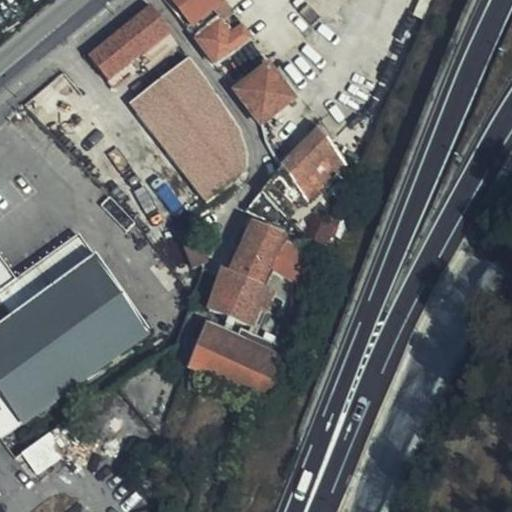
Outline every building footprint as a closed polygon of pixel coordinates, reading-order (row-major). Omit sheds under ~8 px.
[(250,38),(219,0),(164,0),(215,67),(250,38)] [(171,34),(152,7),(88,58),(109,84),(119,87),(136,74),(131,67),(171,34)] [(265,69),(235,93),(260,126),(291,101),(265,69)] [(320,128),(307,111),(298,117),(312,136),(320,128)] [(306,204),(346,165),(320,128),(312,136),(281,167),(301,197),(306,204)] [(281,167),(248,212),(278,225),(301,197),(281,167)] [(191,204),(195,210),(199,215),(219,200),(211,188),(191,204)] [(188,259),(202,255),(191,222),(175,228),(188,259)] [(283,240),(243,223),(222,272),(264,284),(283,240)] [(0,296),(0,387),(24,421),(146,334),(78,241),(0,296)] [(288,243),(274,270),(299,280),(302,281),(312,256),(288,243)] [(264,291),(276,296),(293,302),(299,280),(274,270),(264,291)] [(264,284),(222,272),(208,311),(253,327),(261,310),(256,308),(262,291),(264,284)] [(264,291),(262,291),(256,308),(261,310),(253,327),(250,331),(254,333),(257,334),(276,296),(264,291)] [(208,323),(205,330),(235,342),(236,338),(250,343),(254,333),(250,331),(250,333),(240,329),(239,335),(208,323)] [(288,346),(257,334),(254,333),(250,343),(236,338),(235,342),(205,330),(189,371),(266,401),(288,346)] [(52,434),(23,452),(37,474),(66,456),(52,434)]
